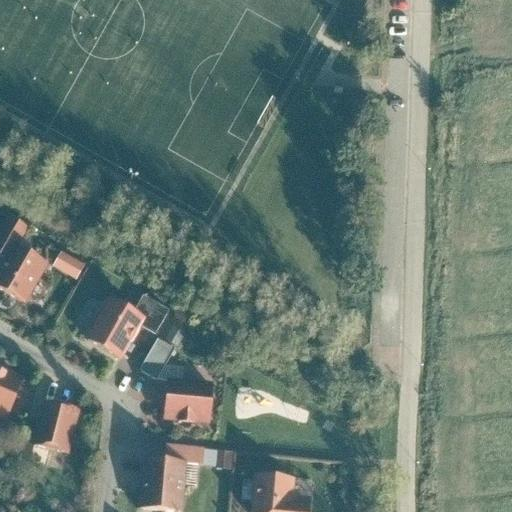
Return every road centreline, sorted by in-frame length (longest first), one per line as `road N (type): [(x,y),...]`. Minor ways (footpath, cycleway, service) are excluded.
road 1 (residential): [(409,511),(420,0)]
road 2 (residential): [(0,336),(109,403),(118,433),(107,511)]
